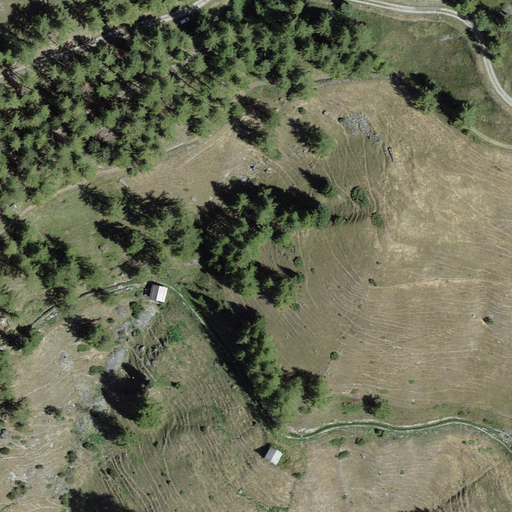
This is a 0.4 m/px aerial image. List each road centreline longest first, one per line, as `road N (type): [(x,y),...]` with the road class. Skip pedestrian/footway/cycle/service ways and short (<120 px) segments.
road 1 (track): [(511,149),(476,135),(387,72),(367,69),(254,88),(182,142),(51,193),(0,224)]
road 2 (track): [(340,0),(439,11),(471,33),(491,82),(511,104)]
road 3 (track): [(0,76),(205,0)]
